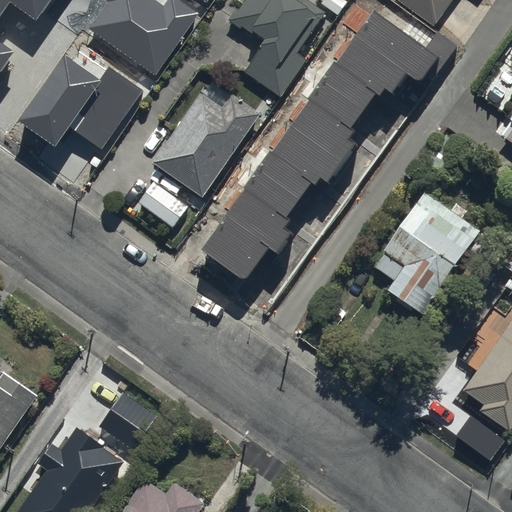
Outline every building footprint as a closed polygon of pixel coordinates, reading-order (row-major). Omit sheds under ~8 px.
[(0,0),(0,72),(15,52),(0,41),(0,18),(11,3),(36,20),(50,0),(0,0)] [(166,0),(163,4),(156,0),(106,0),(109,1),(90,28),(156,74),(198,13),(179,0),(166,0)] [(330,23),(297,0),(239,0),(224,22),(262,49),(247,70),(280,94),(330,23)] [(398,0),(433,25),(450,0),(398,0)] [(419,83),(438,57),(372,10),(202,249),(246,280),(269,246),(279,253),(299,224),(290,218),(318,178),(328,185),(357,145),(347,137),(383,86),(394,94),(407,75),(419,83)] [(100,80),(63,54),(18,119),(56,146),(70,126),(102,149),(142,91),(108,67),(100,80)] [(261,121),(209,94),(154,170),(203,204),(261,121)] [(154,182),(139,204),(173,227),(188,205),(154,182)] [(484,235),(427,196),(371,275),(425,316),(484,235)] [(511,435),(511,326),(465,398),(511,437),(511,435)] [(0,460),(39,401),(0,374),(0,460)] [(157,423),(122,397),(98,429),(133,455),(157,423)] [(47,474),(21,511),(93,511),(128,461),(69,422),(37,468),(47,474)] [(167,500),(143,484),(123,511),(203,511),(205,509),(174,488),(167,500)]
